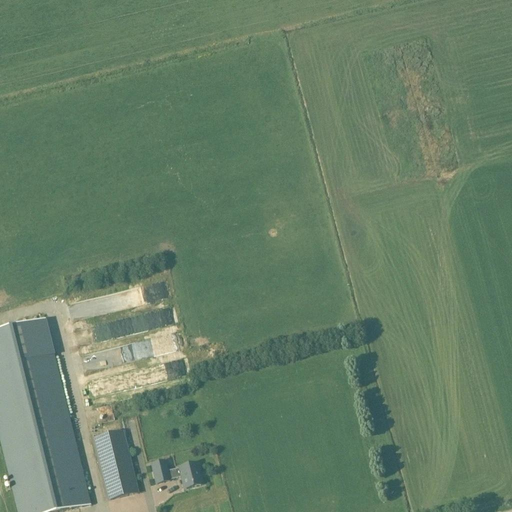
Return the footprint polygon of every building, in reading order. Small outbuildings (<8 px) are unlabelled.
[(164,284),(70,303),(76,329),(84,328),(82,323),(93,320),(92,315),(168,300),(164,284)] [(159,310),(159,324),(173,325),(173,314),(165,313),(165,310),(159,310)] [(0,332),(0,444),(16,511),(68,511),(91,507),(45,321),(0,332)] [(85,372),(181,350),(177,334),(81,357),(85,372)] [(126,374),(116,376),(119,392),(129,390),(126,374)] [(138,495),(123,434),(92,441),(107,502),(138,495)] [(175,471),(167,473),(165,463),(151,466),(156,486),(170,482),(169,481),(181,479),(184,491),(202,486),(197,465),(179,469),(179,470),(175,471)]
